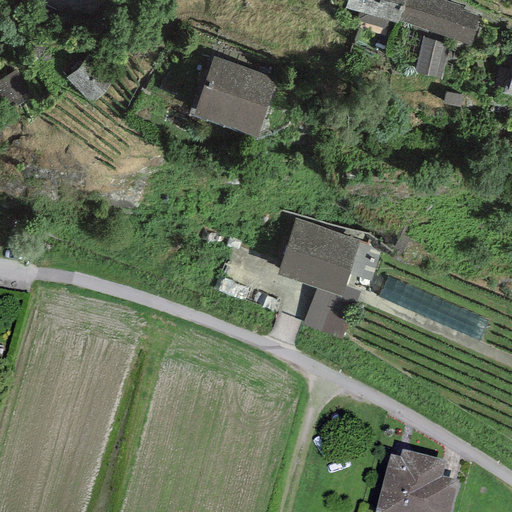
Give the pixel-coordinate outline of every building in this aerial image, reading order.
[(482,9),(455,0),(352,0),(471,41),(482,9)] [(450,41),(422,33),(414,64),(442,72),(450,41)] [(90,53),(68,73),(92,99),(114,79),(90,53)] [(275,75),(210,54),(193,107),(258,128),(275,75)] [(351,241),(287,218),(269,269),(333,292),(351,241)] [(340,301),(356,306),(363,286),(346,281),(340,301)] [(442,511),(451,471),(384,457),(372,511),(442,511)]
